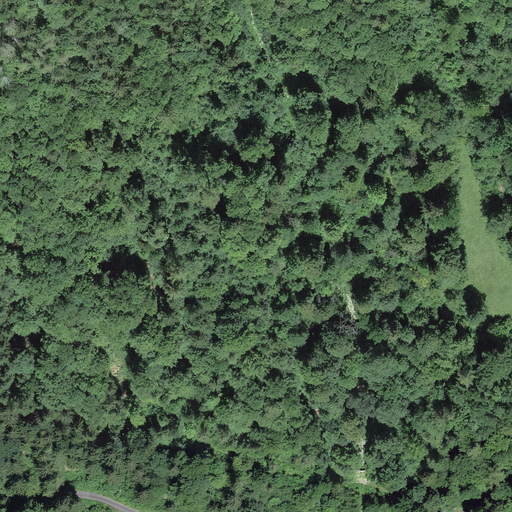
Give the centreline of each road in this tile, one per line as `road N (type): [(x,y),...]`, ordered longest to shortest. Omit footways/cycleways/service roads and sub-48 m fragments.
road 1 (track): [(462,511),(362,480),(279,470),(121,410),(0,411)]
road 2 (unclassified): [(17,511),(86,494),(133,511)]
